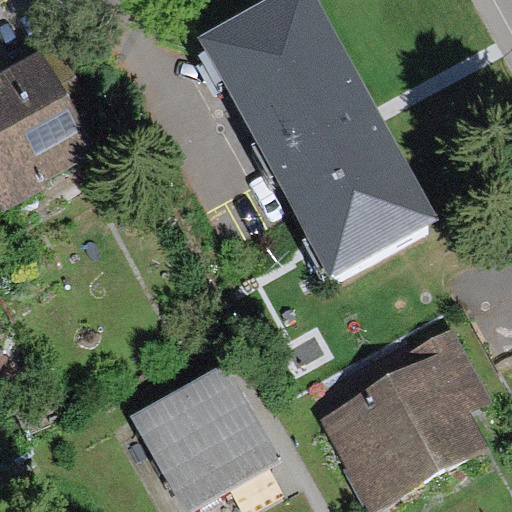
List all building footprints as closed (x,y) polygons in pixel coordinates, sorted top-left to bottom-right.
[(331,299),(441,240),(310,0),(302,0),(199,56),(331,299)] [(52,58),(0,87),(0,221),(2,225),(51,198),(48,193),(97,165),(57,93),(68,87),(52,58)] [(318,425),(364,511),(386,511),(488,458),(468,419),(493,406),(454,334),(410,357),(418,371),(318,425)] [(132,429),(176,511),(220,511),(236,503),(276,482),(284,478),(229,376),(132,429)] [(267,511),(287,502),(276,482),(236,503),(241,511),(267,511)]
